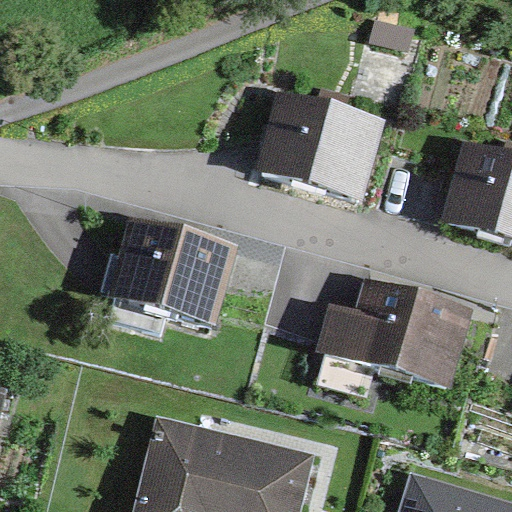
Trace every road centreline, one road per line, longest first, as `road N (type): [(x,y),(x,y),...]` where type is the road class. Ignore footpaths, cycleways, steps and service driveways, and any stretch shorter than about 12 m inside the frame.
road 1 (residential): [(511,286),(202,194),(0,164)]
road 2 (residential): [(331,0),(0,119)]
